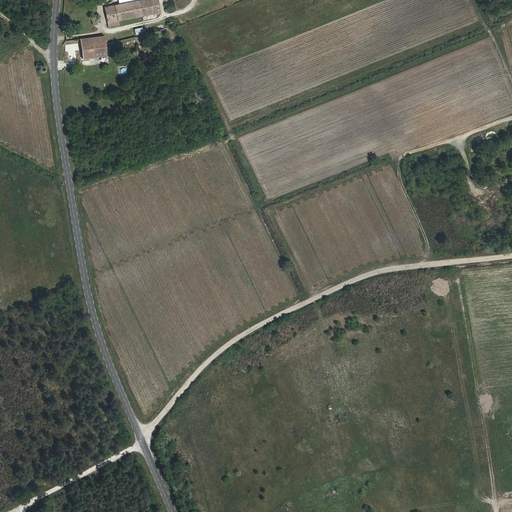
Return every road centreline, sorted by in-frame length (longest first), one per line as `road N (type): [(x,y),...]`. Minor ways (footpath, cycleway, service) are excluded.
road 1 (track): [(12,511),(146,442),(200,372),(255,328),(381,271),(511,258)]
road 2 (secondary): [(59,0),(56,81),(87,291),(173,511)]
road 3 (track): [(511,82),(497,37),(483,22),(230,129),(232,136)]
road 4 (track): [(491,31),(232,136)]
road 5 (track): [(511,119),(393,160)]
